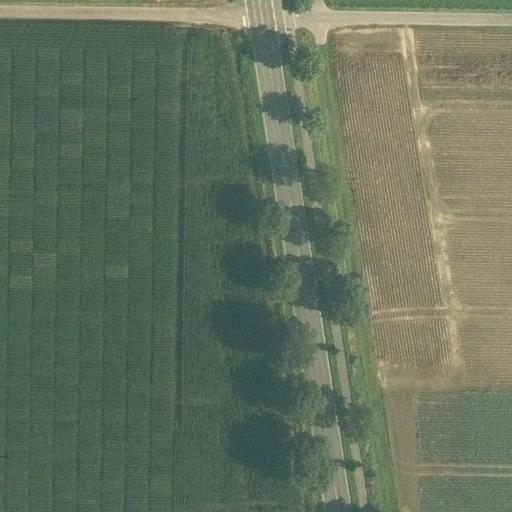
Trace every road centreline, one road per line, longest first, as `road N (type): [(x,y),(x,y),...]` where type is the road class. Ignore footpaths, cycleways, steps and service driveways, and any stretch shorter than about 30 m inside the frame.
road 1 (secondary): [(261,17),(340,511)]
road 2 (unclassified): [(261,17),(0,12)]
road 3 (unclassified): [(511,20),(261,17)]
